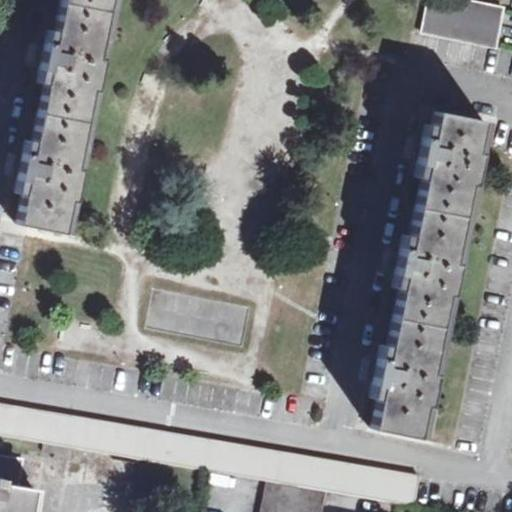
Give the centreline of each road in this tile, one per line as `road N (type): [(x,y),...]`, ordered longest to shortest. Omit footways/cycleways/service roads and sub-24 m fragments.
road 1 (residential): [(329,442),(406,77),(511,99)]
road 2 (residential): [(329,442),(0,384)]
road 3 (residential): [(511,476),(329,442)]
road 4 (residential): [(0,131),(31,0)]
